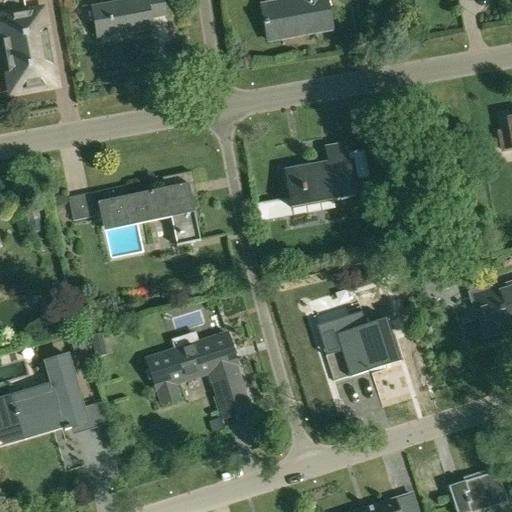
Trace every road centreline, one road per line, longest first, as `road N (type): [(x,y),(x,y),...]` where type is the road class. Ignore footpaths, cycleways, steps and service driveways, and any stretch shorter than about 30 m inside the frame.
road 1 (residential): [(0,146),(511,57)]
road 2 (unclassified): [(162,511),(511,403)]
